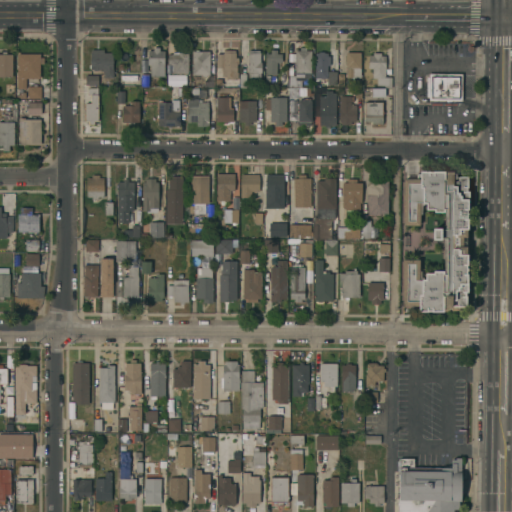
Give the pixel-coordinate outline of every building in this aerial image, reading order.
[(164,75),(150,75),(150,64),(147,64),(148,50),(152,50),(152,46),(158,46),(158,50),(164,51),(164,75)] [(288,86),(288,75),(294,75),(295,49),(300,50),(300,47),(305,47),(305,50),(311,50),(310,77),(301,76),(301,86),(288,86)] [(112,77),(104,77),(104,74),(102,74),(102,69),(97,69),(97,70),(93,70),(93,69),(90,69),(90,49),(103,49),(103,52),(112,52),(112,77)] [(281,61),(276,61),(276,74),(265,73),(265,53),(270,53),(270,49),(276,49),(276,53),(281,53),(281,61)] [(12,53),(12,76),(0,76),(0,50),(6,50),(6,53),(12,53)] [(209,74),(206,74),(206,76),(203,76),(203,74),(192,74),(192,50),(209,50),(209,74)] [(226,79),(226,76),(221,76),(221,67),(216,67),(216,53),(223,53),(223,50),(235,50),(235,57),(237,57),(238,63),(236,63),(236,71),(237,71),(237,79),(226,79)] [(261,72),(260,72),(260,85),(249,85),(249,73),(247,73),(247,50),(259,50),(258,52),(260,52),(260,61),(261,61),(261,72)] [(172,73),(172,64),(167,64),(167,54),(178,54),(178,51),(188,51),(188,73),(172,73)] [(314,85),(315,52),(317,52),(319,51),(322,51),(324,52),(327,52),(327,55),(329,56),(329,65),(326,65),(326,71),(337,71),(337,86),(314,85)] [(345,52),(360,52),(360,77),(345,77),(345,67),(345,52)] [(391,87),(384,87),(384,85),(377,85),(377,77),(372,77),(372,68),(368,68),(368,55),(372,55),(372,52),(380,52),(380,55),(385,55),(385,77),(391,77),(391,87)] [(39,78),(35,78),(35,84),(29,84),(29,78),(25,78),(25,88),(16,88),(16,53),(39,53),(39,78)] [(461,100),(428,100),(428,96),(426,96),(426,76),(428,76),(428,72),(461,73),(461,100)] [(97,84),(85,84),(85,74),(97,74),(97,84)] [(167,85),(185,85),(185,75),(167,75),(167,85)] [(40,98),(27,97),(27,85),(40,86),(40,98)] [(97,121),(93,121),(93,124),(89,124),(89,120),(85,120),(85,103),(90,103),(90,93),(87,94),(87,87),(97,87),(97,121)] [(298,97),(295,97),(295,98),(288,98),(288,87),(298,87),(298,97)] [(371,96),(371,88),(384,88),(384,96),(371,96)] [(124,103),(116,103),(116,90),(124,90),(124,103)] [(335,114),(334,114),(334,125),(319,124),(319,95),(325,95),(325,90),(332,90),(332,92),(335,92),(335,114)] [(355,120),(350,120),(350,124),(341,124),(341,121),(338,121),(339,95),(353,96),(353,101),(350,101),(350,105),(355,105),(355,120)] [(232,121),(216,121),(216,105),(215,105),(215,97),(230,97),(230,107),(232,107),(232,121)] [(286,121),(281,121),(281,125),(274,125),(274,121),(270,121),(270,109),(265,109),(264,97),(269,97),(285,97),(286,121)] [(311,121),(298,121),(298,99),(304,99),(304,98),(310,98),(310,100),(311,100),(311,121)] [(208,125),(196,125),(196,121),(187,121),(187,99),(197,99),(197,101),(208,101),(208,125)] [(255,121),(250,121),(250,124),(244,124),(244,121),(239,121),(239,100),(255,100),(255,121)] [(41,113),(27,113),(27,101),(40,101),(41,113)] [(138,122),(133,122),(133,124),(127,124),(127,122),(122,122),(122,105),(129,105),(129,101),(138,101),(138,122)] [(381,123),(372,123),(372,121),(364,121),(364,101),(382,101),(381,123)] [(179,125),(170,125),(170,127),(167,127),(167,125),(157,125),(158,102),(171,102),(171,111),(179,111),(179,125)] [(40,144),(18,144),(18,117),(25,117),(25,118),(40,118),(40,144)] [(13,146),(8,146),(8,151),(2,151),(2,146),(0,146),(0,122),(13,122),(13,146)] [(403,179),(416,179),(416,173),(419,174),(419,172),(444,172),(444,174),(451,174),(451,176),(455,176),(455,177),(466,178),(466,189),(466,192),(468,192),(467,202),(467,212),(466,212),(466,214),(467,214),(467,217),(466,217),(466,220),(467,220),(466,231),(465,231),(465,234),(466,234),(466,249),(465,249),(465,256),(466,256),(466,267),(465,267),(465,270),(466,270),(466,273),(465,273),(465,276),(466,276),(466,284),(467,284),(467,294),(465,294),(465,297),(465,309),(459,309),(459,310),(450,310),(450,311),(442,311),(442,314),(430,313),(426,313),(417,313),(417,306),(401,306),(402,260),(418,260),(418,271),(420,271),(420,278),(422,278),(422,281),(424,281),(424,274),(432,274),(432,272),(443,272),(443,259),(442,259),(443,240),(440,240),(439,242),(431,242),(431,230),(442,231),(443,225),(444,213),(433,213),(433,211),(424,211),(424,205),(423,205),(421,205),(421,214),(419,214),(419,226),(402,225),(403,179)] [(234,190),(229,190),(229,200),(216,200),(216,173),(234,173),(234,190)] [(258,191),(251,191),(251,194),(248,194),(247,197),(240,197),(241,173),(258,174),(258,191)] [(282,208),(265,207),(265,173),(283,174),(282,208)] [(103,196),(97,196),(97,198),(91,198),(91,196),(86,196),(86,177),(91,177),(91,174),(98,174),(98,177),(103,177),(103,196)] [(208,203),(204,203),(204,213),(194,213),(194,212),(188,212),(188,217),(184,217),(184,203),(191,203),(190,175),(208,174),(208,203)] [(310,206),(294,207),(293,178),(298,177),(298,174),(305,174),(305,178),(309,178),(310,206)] [(181,223),(168,223),(168,220),(165,220),(165,188),(168,188),(168,175),(182,176),(181,223)] [(324,239),(313,239),(313,217),(316,217),(316,180),(323,180),(323,178),(335,177),(335,218),(333,218),(330,221),(330,239),(324,239)] [(158,207),(156,207),(156,210),(142,211),(142,182),(144,182),(144,178),(155,178),(155,181),(157,181),(158,207)] [(358,210),(343,210),(343,208),(342,208),(342,182),(346,182),(346,178),(356,178),(355,182),(361,182),(361,202),(359,202),(358,210)] [(133,209),(128,209),(128,222),(117,222),(117,181),(123,181),(123,179),(127,179),(127,181),(133,181),(133,209)] [(370,183),(375,183),(375,180),(388,180),(388,213),(379,213),(379,215),(367,215),(367,203),(366,203),(366,186),(370,183)] [(239,208),(231,208),(232,197),(239,197),(239,208)] [(112,214),(104,214),(104,201),(112,201),(112,214)] [(38,231),(17,231),(17,213),(19,213),(19,208),(31,208),(31,213),(38,213),(38,231)] [(237,222),(236,222),(236,226),(231,226),(232,222),(221,222),(221,213),(216,213),(217,208),(231,208),(237,209),(237,222)] [(12,232),(6,232),(6,239),(0,239),(0,214),(5,214),(5,217),(12,217),(12,232)] [(370,237),(362,237),(362,219),(369,219),(370,237)] [(163,237),(149,237),(149,221),(163,221),(163,237)] [(269,222),(285,222),(286,236),(269,236),(269,227),(269,222)] [(139,236),(132,237),(131,224),(139,224),(139,236)] [(310,237),(289,237),(289,224),(310,224),(310,237)] [(343,237),(343,238),(337,239),(337,227),(349,227),(349,225),(359,225),(359,237),(343,237)] [(85,239),(97,239),(97,251),(85,251),(85,239)] [(190,239),(212,239),(212,255),(190,255),(190,239)] [(215,239),(231,239),(231,252),(215,252),(215,239)] [(336,239),(336,255),(325,255),(325,253),(323,253),(323,248),(324,248),(324,239),(330,239),(336,239)] [(38,251),(26,252),(25,241),(38,240),(38,251)] [(116,240),(138,240),(138,260),(116,260),(116,240)] [(263,240),(277,240),(277,254),(263,253),(263,240)] [(310,256),(299,256),(299,242),(310,242),(310,256)] [(378,243),(388,243),(388,252),(378,252),(378,243)] [(239,249),(248,249),(248,262),(239,262),(239,249)] [(25,254),(37,254),(37,266),(25,266),(25,254)] [(100,257),(111,258),(111,296),(100,296),(100,257)] [(378,257),(389,257),(388,271),(378,271),(378,257)] [(322,259),(322,270),(328,271),(328,273),(332,273),(331,300),(325,299),(320,303),(316,303),(313,300),(314,259),(322,259)] [(218,274),(221,274),(221,260),(236,260),(236,299),(229,299),(229,300),(219,300),(218,274)] [(280,302),(275,302),(269,302),(269,268),(271,268),(271,266),(276,266),(276,260),(286,260),(286,298),(280,298),(280,300),(280,302)] [(141,261),(150,261),(149,273),(140,272),(141,261)] [(83,276),(84,276),(84,264),(96,264),(96,296),(91,296),(91,300),(86,300),(86,296),(83,296),(83,276)] [(127,276),(127,266),(137,266),(138,297),(123,297),(122,276),(127,276)] [(289,277),(292,277),(292,266),(304,266),(304,298),(300,298),(300,301),(293,301),(293,298),(289,298),(289,277)] [(195,277),(196,277),(196,267),(211,267),(211,276),(212,276),(212,302),(202,302),(202,298),(195,298),(195,277)] [(338,272),(344,272),(344,269),(353,269),(353,267),(355,267),(355,270),(356,270),(356,273),(359,273),(359,297),(348,297),(348,299),(344,299),(344,296),(341,296),(341,280),(338,280),(338,272)] [(0,268),(8,269),(8,275),(9,275),(9,298),(2,298),(2,300),(0,300),(0,268)] [(253,269),(253,271),(260,271),(260,298),(256,298),(257,301),(246,301),(246,298),(242,298),(242,269),(253,269)] [(16,283),(21,283),(21,273),(40,273),(40,286),(43,286),(43,298),(17,298),(16,283)] [(147,277),(155,277),(155,273),(162,273),(163,297),(161,297),(161,300),(149,300),(149,297),(148,297),(147,277)] [(166,285),(173,284),(172,279),(187,279),(188,301),(183,301),(183,303),(179,303),(179,301),(173,302),(172,295),(166,296),(166,285)] [(367,281),(382,281),(382,299),(379,299),(379,303),(371,303),(371,298),(367,298),(367,281)] [(124,362),(129,362),(129,359),(135,359),(135,362),(140,362),(139,374),(140,374),(140,393),(128,393),(128,390),(124,390),(124,362)] [(149,363),(155,363),(155,360),(159,360),(159,363),(164,363),(164,395),(149,395),(149,363)] [(172,368),(176,368),(176,366),(180,366),(180,360),(189,360),(189,387),(172,386),(172,368)] [(192,364),(197,364),(197,360),(203,360),(203,364),(209,364),(209,386),(192,386),(192,364)] [(222,387),(220,387),(220,377),(222,377),(222,363),(224,363),(224,360),(235,360),(235,363),(238,363),(238,390),(222,390),(222,387)] [(14,363),(23,363),(23,361),(26,361),(26,365),(35,365),(35,385),(37,385),(37,387),(35,387),(35,402),(24,402),(24,414),(14,414),(14,363)] [(72,362),(88,362),(88,404),(75,403),(75,401),(72,401),(72,362)] [(287,404),(277,403),(277,400),(270,400),(271,364),(276,364),(276,362),(282,362),(282,364),(287,364),(287,404)] [(291,364),(299,364),(299,362),(302,362),(302,364),(308,364),(308,383),(306,383),(306,391),(302,391),(302,397),(292,397),(291,364)] [(365,374),(366,374),(366,362),(377,362),(377,364),(382,365),(382,368),(384,368),(384,371),(383,371),(382,380),(374,380),(374,385),(365,385),(365,374)] [(319,363),(336,363),(336,391),(329,391),(329,385),(323,385),(323,381),(319,381),(319,363)] [(340,364),(345,364),(345,363),(349,363),(349,364),(354,364),(354,388),(351,388),(351,391),(340,391),(340,364)] [(98,367),(106,367),(106,364),(114,364),(114,402),(112,402),(100,402),(98,402),(98,367)] [(242,408),(241,408),(241,370),(253,370),(253,382),(262,382),(262,407),(259,407),(259,428),(242,428),(242,408)] [(376,391),(376,402),(366,402),(366,391),(376,391)] [(199,399),(214,399),(214,412),(199,413),(199,399)] [(216,401),(229,401),(229,413),(217,413),(216,401)] [(112,402),(100,402),(100,410),(112,410),(112,402)] [(140,431),(129,431),(129,418),(128,418),(128,406),(135,407),(135,402),(141,402),(140,429),(140,431)] [(144,410),(157,410),(157,422),(144,423),(144,410)] [(280,416),(280,429),(279,429),(279,433),(264,433),(264,429),(266,429),(266,416),(280,416)] [(93,418),(101,418),(101,430),(93,430),(93,418)] [(167,419),(179,418),(179,431),(168,431),(167,419)] [(0,458),(30,458),(30,433),(0,434),(0,458)] [(315,434),(337,435),(337,449),(315,449),(315,434)] [(364,434),(380,434),(379,443),(364,443),(364,434)] [(290,435),(302,435),(302,443),(295,443),(295,448),(301,448),(301,469),(290,469),(290,435)] [(214,436),(214,451),(201,451),(201,436),(214,436)] [(78,460),(76,460),(76,457),(78,457),(78,443),(91,443),(91,452),(92,452),(92,466),(78,466),(78,460)] [(176,451),(175,451),(175,448),(176,448),(176,446),(190,446),(191,466),(176,467),(176,451)] [(252,464),(252,447),(258,447),(258,451),(265,451),(265,464),(252,464)] [(129,450),(129,474),(132,474),(132,478),(135,478),(135,497),(130,497),(130,500),(123,500),(123,497),(119,497),(119,450),(129,450)] [(265,450),(273,450),(273,465),(265,465),(265,464),(265,451),(265,450)] [(398,511),(398,458),(413,458),(413,467),(451,467),(451,459),(455,459),(455,457),(460,457),(460,500),(458,500),(458,509),(452,509),(452,511),(398,511)] [(223,471),(226,471),(226,460),(233,460),(233,458),(239,458),(239,472),(229,472),(230,476),(223,476),(223,471)] [(18,465),(32,465),(32,474),(18,474),(18,465)] [(0,468),(10,468),(10,494),(4,494),(4,503),(0,503),(0,468)] [(200,468),(200,473),(208,473),(209,497),(204,497),(204,503),(194,503),(193,469),(200,468)] [(94,478),(104,478),(104,471),(111,471),(111,500),(94,500),(94,478)] [(296,474),(312,474),(312,506),(303,506),(303,503),(302,503),(302,500),(296,500),(296,474)] [(241,479),(247,479),(247,475),(259,476),(259,503),(255,503),(255,506),(244,506),(244,503),(241,503),(241,479)] [(322,479),(329,479),(329,476),(337,476),(337,505),(325,505),(325,501),(322,501),(322,479)] [(169,477),(185,477),(185,502),(179,502),(179,500),(168,500),(169,477)] [(270,477),(287,477),(287,502),(286,502),(286,503),(282,503),(282,505),(276,505),(276,503),(272,503),(272,501),(270,501),(270,477)] [(160,478),(160,503),(144,503),(144,478),(160,478)] [(235,483),(235,504),(217,504),(217,478),(230,478),(230,483),(235,483)] [(340,482),(349,482),(349,478),(355,478),(355,482),(358,482),(358,502),(353,502),(353,506),(345,506),(345,502),(340,502),(340,482)] [(15,479),(32,479),(32,503),(22,503),(22,501),(15,501),(15,479)] [(72,479),(90,479),(90,495),(82,495),(82,497),(79,497),(79,499),(73,499),(74,493),(72,493),(72,479)] [(364,485),(382,485),(382,502),(379,502),(379,505),(374,505),(374,503),(368,503),(368,498),(364,498),(364,485)]
